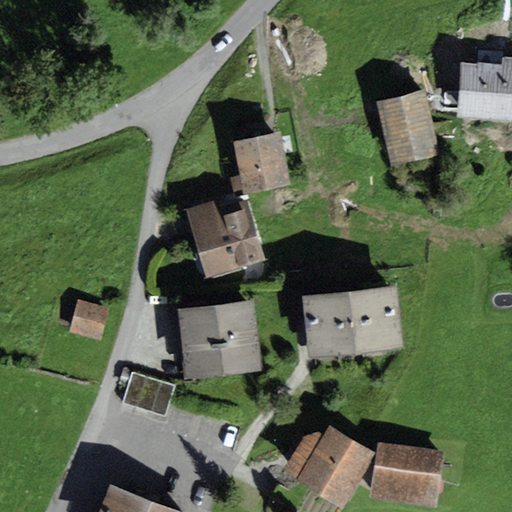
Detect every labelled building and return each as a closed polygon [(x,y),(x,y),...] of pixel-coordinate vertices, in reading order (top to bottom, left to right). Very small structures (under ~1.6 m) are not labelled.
[(504,51),(479,49),(478,64),(461,63),(459,91),(441,90),(439,112),(456,113),(456,119),(511,122),(511,58),(503,58),(504,51)] [(423,89),(375,100),(390,165),(438,154),(423,89)] [(280,132),(232,141),(240,179),(231,180),(234,196),(290,184),(280,132)] [(216,200),(186,209),(206,276),(265,259),(246,199),(243,200),(242,197),(218,205),(216,200)] [(397,286),(302,295),(308,357),(403,348),(397,286)] [(108,307),(77,299),(68,332),(100,340),(108,307)] [(254,301),(178,310),(186,379),(263,370),(254,301)] [(118,383),(126,386),(131,372),(132,369),(123,366),(118,383)] [(175,386),(131,372),(126,386),(121,403),(165,417),(175,386)] [(375,453),(329,425),(323,434),(318,431),(303,436),(282,469),(296,478),(295,480),(341,509),(375,453)] [(443,451),(379,442),(371,496),(436,505),(443,451)] [(180,511),(109,484),(98,511),(180,511)]
